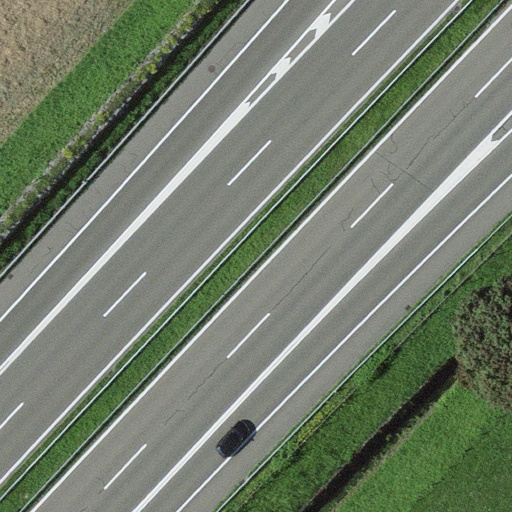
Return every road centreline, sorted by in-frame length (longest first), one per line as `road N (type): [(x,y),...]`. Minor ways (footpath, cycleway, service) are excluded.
road 1 (motorway): [(84,511),(511,67)]
road 2 (motorway): [(414,0),(0,437)]
road 3 (motorway): [(103,511),(179,483),(511,154)]
road 4 (motorway): [(316,0),(0,352)]
